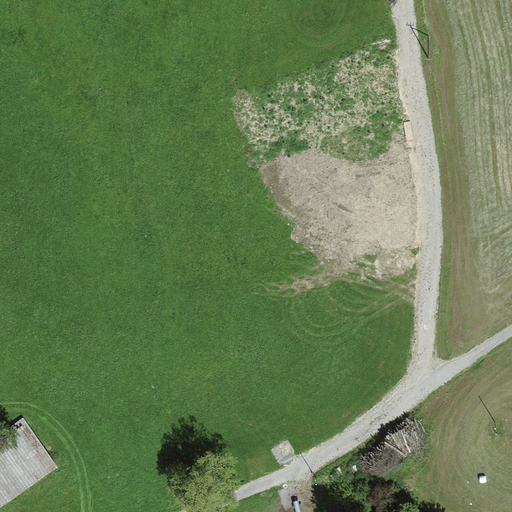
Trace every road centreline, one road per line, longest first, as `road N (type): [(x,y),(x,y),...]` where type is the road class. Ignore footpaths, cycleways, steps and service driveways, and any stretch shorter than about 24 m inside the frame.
road 1 (track): [(416,397),(438,290),(433,172),(406,0)]
road 2 (track): [(199,511),(324,460),(511,332)]
